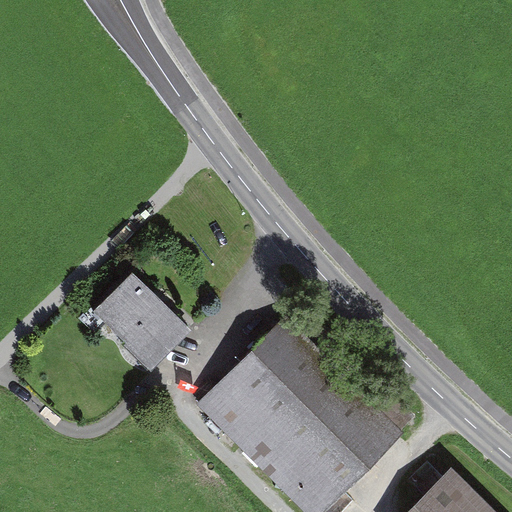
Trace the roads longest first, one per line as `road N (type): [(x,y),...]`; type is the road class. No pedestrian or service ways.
road 1 (tertiary): [(116,0),(215,146),(302,253),(406,364),(511,459)]
road 2 (track): [(0,367),(215,146)]
road 3 (track): [(0,375),(52,423),(91,439),(154,392)]
